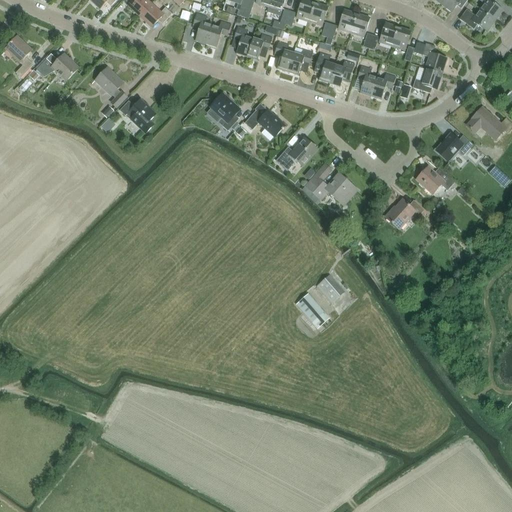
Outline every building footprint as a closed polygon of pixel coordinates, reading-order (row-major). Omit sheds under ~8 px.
[(117,0),(88,0),(100,10),(106,3),(111,7),(117,0)] [(140,17),(152,4),(147,0),(133,0),(128,6),(140,17)] [(243,18),(248,0),(242,0),(237,16),(243,18)] [(255,0),(248,0),(243,18),(249,20),(255,0)] [(269,8),(271,0),(257,0),(256,4),(269,8)] [(285,0),(271,0),(269,8),(267,13),(280,17),(282,12),(285,0)] [(309,23),(315,4),(303,0),(302,0),(296,19),(309,23)] [(452,12),(456,7),(461,10),(468,0),(444,0),(442,4),(452,12)] [(494,21),(502,11),(493,4),(495,0),(480,0),(480,1),(485,5),(480,11),(494,21)] [(163,25),(172,15),(165,9),(161,13),(152,4),(140,17),(151,28),(158,21),(163,25)] [(322,27),(328,8),(315,4),(309,23),(322,27)] [(286,25),(290,12),(284,10),(280,23),(286,25)] [(476,17),(471,13),(466,10),(459,19),(464,23),(474,30),(477,25),(486,32),(494,21),(480,11),(476,17)] [(351,34),(357,15),(344,11),(338,30),(351,34)] [(292,27),(296,14),(290,12),(286,25),(292,27)] [(206,45),(212,26),(205,24),(207,17),(197,14),(193,26),(200,28),(195,42),(206,45)] [(364,38),(370,19),(357,15),(351,34),(364,38)] [(228,37),(231,25),(221,22),(219,28),(212,26),(206,45),(217,49),(221,35),(228,37)] [(278,30),(279,30),(280,31),(282,31),(284,32),(286,25),(280,23),(275,22),(272,28),(273,28),(278,30)] [(327,38),(331,25),(326,23),(321,36),(326,38),(327,38)] [(392,47),(398,28),(386,24),(379,43),(392,47)] [(333,40),(337,27),(331,25),(327,38),(326,38),(324,45),(325,45),(330,47),(332,40),(333,40)] [(247,58),(253,39),(246,37),(248,31),(238,27),(234,39),(241,41),(236,55),(247,58)] [(405,51),(411,32),(398,28),(392,47),(405,51)] [(282,39),(284,32),(282,31),(279,30),(276,38),(282,39)] [(369,50),(373,36),(367,34),(363,48),(369,50)] [(269,50),(272,38),(262,35),(260,42),(253,39),(247,58),(258,62),(262,48),(269,50)] [(375,51),(379,38),(373,36),(369,50),(375,51)] [(21,79),(33,66),(25,58),(32,51),(18,37),(5,50),(20,64),(23,66),(16,74),(21,79)] [(288,73),(294,54),(287,52),(289,46),(278,42),(275,54),(281,56),(277,70),(288,73)] [(442,75),(447,60),(433,55),(435,47),(426,44),(422,56),(429,58),(425,70),(442,75)] [(414,49),(409,47),(404,61),(410,63),(414,49)] [(309,65),(313,53),(303,50),(301,57),(294,54),(288,73),(298,77),(303,63),(309,65)] [(319,81),(329,85),(335,66),(328,63),(330,57),(320,53),(314,73),(321,75),(319,81)] [(67,82),(79,69),(64,55),(57,63),(50,57),(37,71),(44,78),(56,71),(67,82)] [(335,66),(329,85),(340,88),(342,82),(349,84),(355,65),(344,61),(342,68),(335,66)] [(371,98),(377,79),(370,76),(372,70),(361,67),(358,78),(364,80),(360,94),(371,98)] [(116,109),(127,98),(122,93),(121,94),(117,90),(123,84),(107,69),(96,81),(112,96),(116,99),(111,104),(116,109)] [(437,91),(442,75),(425,70),(421,82),(415,80),(413,89),(430,94),(432,89),(437,91)] [(38,76),(33,71),(28,76),(33,81),(38,76)] [(392,89),(396,78),(386,74),(384,81),(377,79),(371,98),(381,101),(386,87),(392,89)] [(404,85),(400,98),(407,100),(411,88),(404,85)] [(231,118),(239,109),(224,95),(211,109),(222,118),(218,123),(228,132),(237,123),(231,118)] [(150,121),(156,115),(141,100),(134,107),(129,102),(120,111),(125,117),(126,116),(130,119),(129,120),(145,135),(154,125),(150,121)] [(113,111),(108,107),(101,115),(106,119),(113,111)] [(508,135),(511,130),(511,124),(506,119),(501,125),(482,108),(472,120),(473,120),(467,126),(474,133),(479,126),(495,141),(504,131),(508,135)] [(275,138),(285,127),(268,112),(263,118),(256,111),(245,124),(252,131),(259,124),(275,138)] [(109,119),(101,128),(106,133),(115,125),(109,119)] [(240,127),(236,123),(231,129),(235,132),(240,127)] [(246,133),(241,128),(235,133),(240,138),(246,133)] [(458,151),(464,156),(473,146),(463,137),(458,142),(450,136),(437,151),(448,161),(458,151)] [(303,167),(318,150),(305,139),(293,152),(288,148),(276,162),(287,172),(296,162),(303,167)] [(325,190),(327,187),(322,183),(332,172),(325,165),(302,191),(317,205),(321,201),(329,193),(325,190)] [(447,192),(455,183),(442,170),(437,176),(428,168),(417,181),(432,195),(441,186),(447,192)] [(511,181),(503,173),(497,179),(506,187),(511,181)] [(344,207),(358,191),(339,174),(327,187),(325,190),(329,193),(344,207)] [(466,193),(461,188),(456,192),(462,198),(466,193)] [(425,211),(414,201),(409,206),(403,201),(392,213),(391,211),(385,218),(399,230),(412,215),(417,220),(425,211)] [(331,305),(345,293),(330,275),(316,287),(331,305)] [(297,306),(320,330),(332,319),(309,295),(297,306)]
